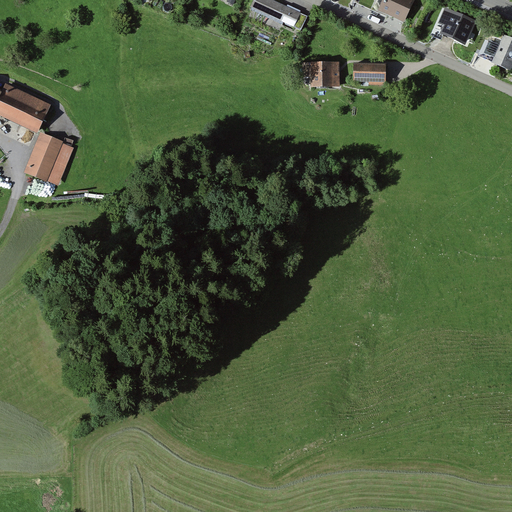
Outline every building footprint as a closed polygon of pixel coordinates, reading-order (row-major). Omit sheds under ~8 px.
[(303,15),(267,0),(252,0),(247,14),(296,33),(303,15)] [(410,0),(380,0),(375,13),(400,24),(410,0)] [(469,21),(445,12),(435,36),(460,46),(469,21)] [(511,72),(511,41),(501,37),(488,67),(510,76),(511,72)] [(307,63),(308,94),(335,93),(334,62),(307,63)] [(383,65),(348,66),(349,90),(384,89),(383,65)] [(0,119),(36,135),(48,107),(0,85),(0,119)] [(74,150),(40,137),(24,177),(59,190),(74,150)]
